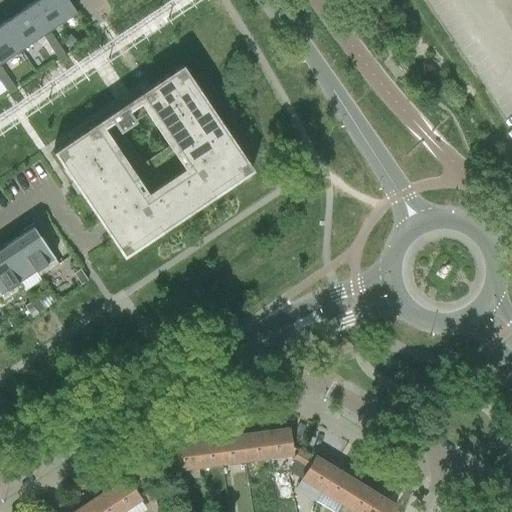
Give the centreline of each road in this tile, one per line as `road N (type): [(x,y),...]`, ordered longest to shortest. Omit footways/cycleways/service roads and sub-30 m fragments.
road 1 (tertiary): [(0,477),(112,409),(282,333)]
road 2 (residential): [(274,0),(416,225)]
road 3 (residential): [(447,461),(299,370),(282,333)]
road 4 (residential): [(84,244),(47,189),(0,221)]
road 5 (tertiary): [(387,272),(333,294),(282,333)]
road 6 (tertiary): [(282,333),(399,306)]
